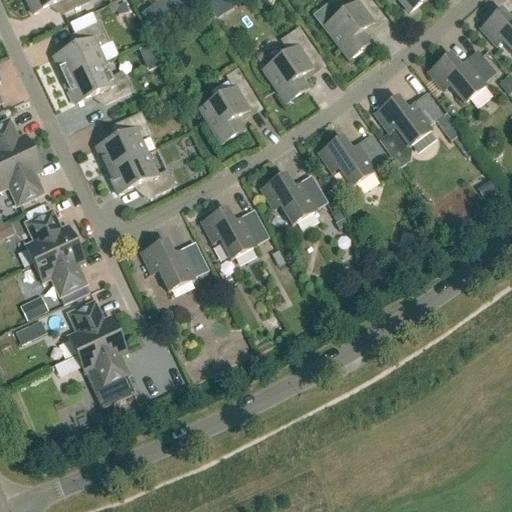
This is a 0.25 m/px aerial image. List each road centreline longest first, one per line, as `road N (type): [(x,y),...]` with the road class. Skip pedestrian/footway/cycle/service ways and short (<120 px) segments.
road 1 (unclassified): [(6,511),(264,400),(364,345),(511,242)]
road 2 (residential): [(109,231),(138,226),(249,167),(392,72),(472,0)]
road 3 (residential): [(0,17),(95,219),(109,231)]
road 4 (residential): [(109,231),(106,253),(156,360)]
